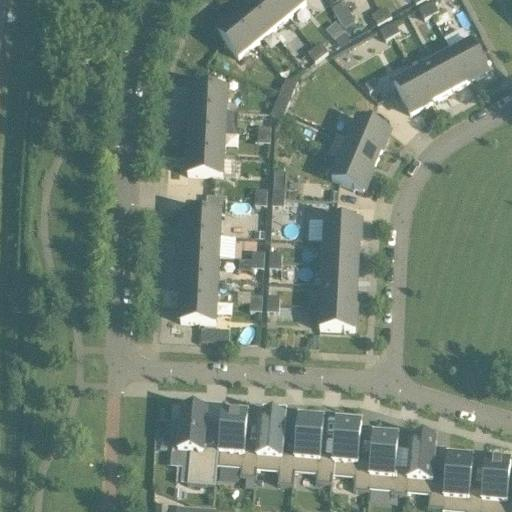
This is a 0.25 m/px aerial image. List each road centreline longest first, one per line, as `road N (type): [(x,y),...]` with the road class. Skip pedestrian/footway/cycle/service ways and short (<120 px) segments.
road 1 (residential): [(118,375),(130,89),(141,37),(161,0)]
road 2 (residential): [(386,387),(402,208),(429,161),(511,110)]
road 3 (residential): [(118,375),(386,387)]
road 4 (residential): [(386,387),(511,424)]
